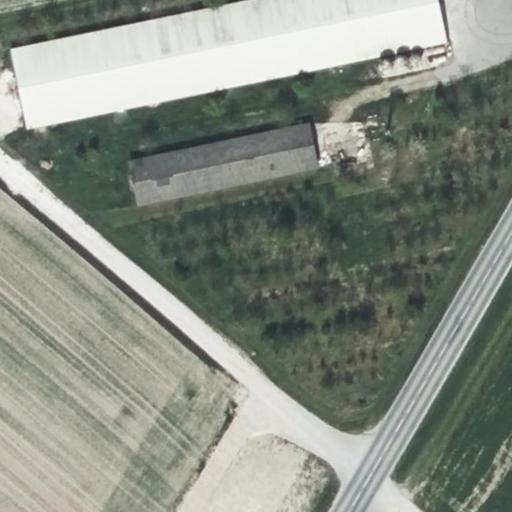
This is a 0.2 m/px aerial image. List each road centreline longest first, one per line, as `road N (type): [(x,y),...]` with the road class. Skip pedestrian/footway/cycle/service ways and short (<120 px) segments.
road 1 (track): [(511,47),(373,92),(0,158)]
road 2 (secondary): [(338,511),(511,229)]
road 3 (track): [(273,392),(234,424),(185,511)]
